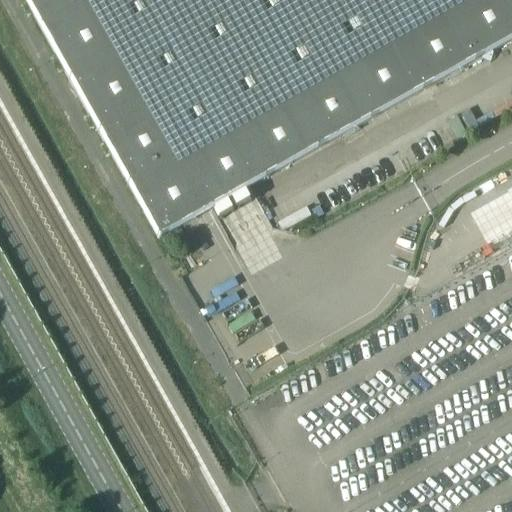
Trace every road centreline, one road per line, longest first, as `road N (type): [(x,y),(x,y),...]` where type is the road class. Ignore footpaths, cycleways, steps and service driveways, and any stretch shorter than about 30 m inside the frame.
road 1 (unclassified): [(511,144),(253,288)]
road 2 (tertiary): [(0,300),(118,511)]
